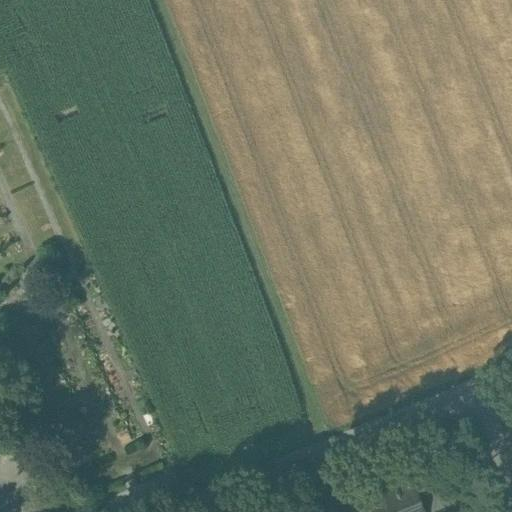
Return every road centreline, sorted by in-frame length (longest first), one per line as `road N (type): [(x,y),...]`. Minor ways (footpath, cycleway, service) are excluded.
road 1 (residential): [(484,384),(156,511)]
road 2 (residential): [(484,384),(506,511)]
